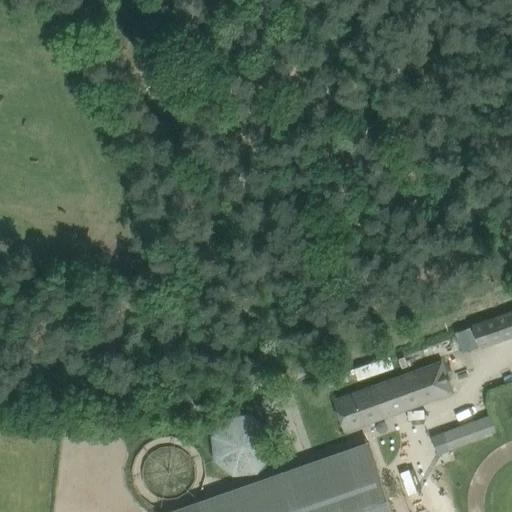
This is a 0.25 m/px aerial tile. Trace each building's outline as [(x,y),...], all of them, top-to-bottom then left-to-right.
[(511,311),(472,325),(480,348),(511,336),(511,311)] [(456,333),(462,353),(477,348),(470,328),(456,333)] [(403,356),(397,358),(401,367),(406,365),(403,356)] [(333,399),(345,431),(451,392),(441,363),(393,381),(389,371),(375,377),(371,367),(347,377),(353,391),(333,399)] [(339,375),(327,379),(329,386),(341,382),(339,375)] [(252,475),(262,469),(269,461),(273,450),(273,439),(270,428),(263,420),(255,415),(245,412),(235,412),(225,416),(217,422),(212,431),(209,441),(209,451),(213,460),(220,469),(230,475),(241,477),(252,475)] [(444,429),(452,450),(500,432),(492,412),(444,429)] [(201,459),(196,448),(187,440),(176,435),(164,435),(153,438),(144,444),(137,453),(133,463),(133,474),(136,485),(143,494),(151,500),(162,504),(174,504),(185,500),(195,493),(201,482),(203,470),(201,459)] [(395,511),(367,435),(157,511),(395,511)]
